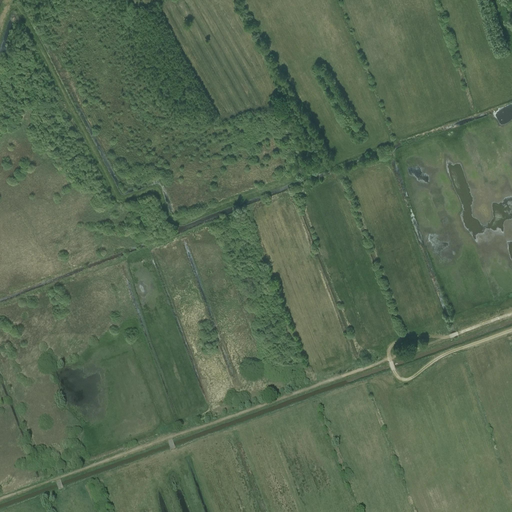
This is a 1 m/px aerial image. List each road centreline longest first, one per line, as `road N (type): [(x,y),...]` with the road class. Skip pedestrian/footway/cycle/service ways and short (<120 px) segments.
road 1 (track): [(0,501),(389,359),(407,379),(442,355),(511,330)]
road 2 (track): [(389,359),(392,342),(402,338),(449,336),(511,312)]
